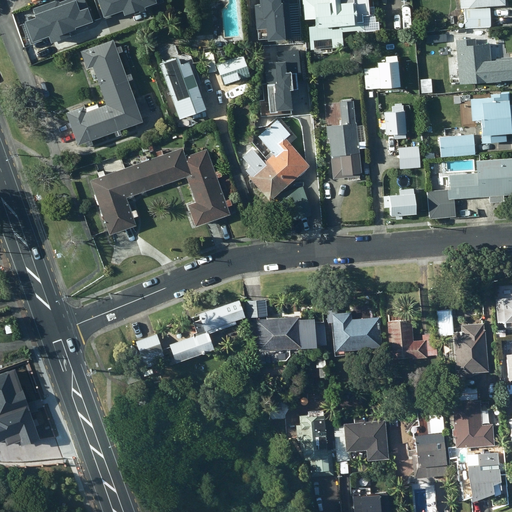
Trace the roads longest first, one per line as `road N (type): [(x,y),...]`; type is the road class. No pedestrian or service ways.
road 1 (residential): [(511,239),(255,256),(53,332)]
road 2 (primary): [(53,332),(117,511)]
road 3 (primary): [(0,179),(53,332)]
